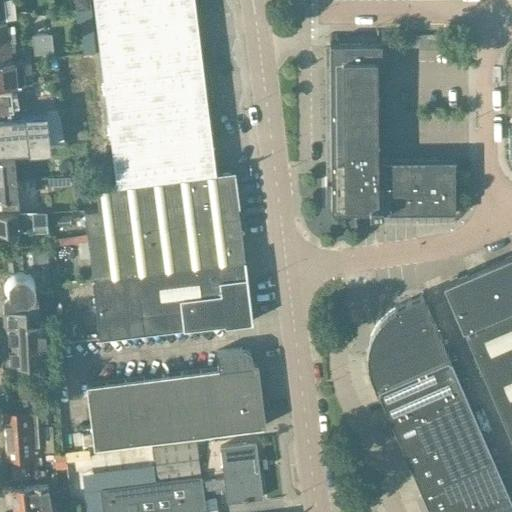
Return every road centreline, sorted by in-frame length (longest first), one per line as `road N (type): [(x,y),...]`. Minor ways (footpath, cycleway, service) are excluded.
road 1 (unclassified): [(286,272),(252,0)]
road 2 (unclassified): [(316,511),(286,272)]
road 3 (unclassified): [(489,224),(485,14)]
road 4 (unclassified): [(286,272),(418,249),(489,224)]
road 5 (unclassified): [(320,12),(485,14)]
